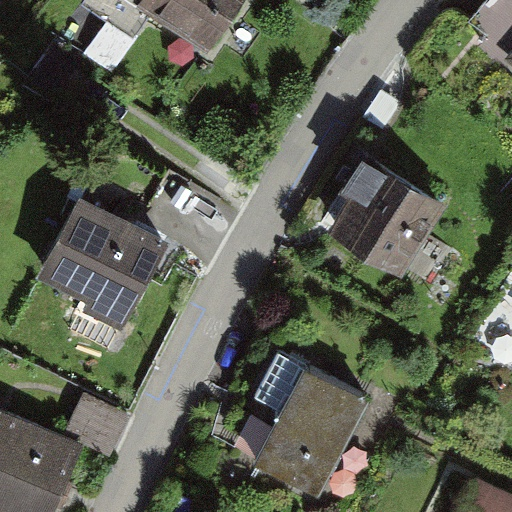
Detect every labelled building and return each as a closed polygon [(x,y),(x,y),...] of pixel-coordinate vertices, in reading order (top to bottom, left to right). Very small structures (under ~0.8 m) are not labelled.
[(133,0),(132,2),(204,53),(242,0),(133,0)] [(511,0),(486,0),(477,12),(511,38),(511,52),(482,93),(511,115),(511,0)] [(442,203),(353,158),(313,236),(402,281),(442,203)] [(164,244),(77,199),(32,285),(119,330),(164,244)] [(367,402),(297,366),(246,465),(316,501),(367,402)] [(61,436),(0,410),(0,511),(53,511),(79,453),(109,465),(128,421),(77,399),(61,436)] [(511,511),(511,496),(464,475),(446,511),(511,511)]
